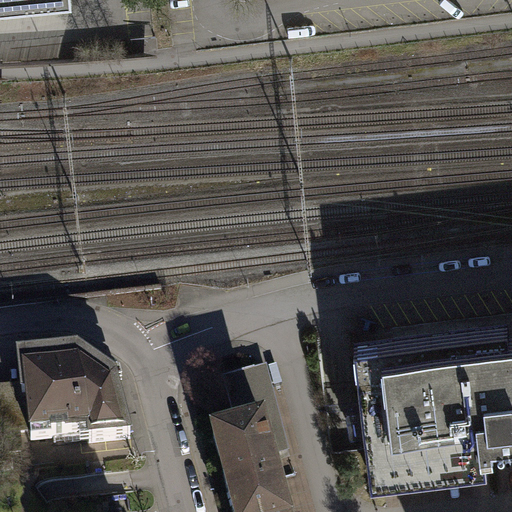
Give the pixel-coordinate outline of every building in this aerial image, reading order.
[(0,0),(0,12),(71,5),(69,0),(0,0)] [(510,325),(347,344),(364,485),(480,471),(478,454),(488,452),(487,441),(511,438),(511,338),(510,325)] [(91,451),(133,446),(118,389),(76,358),(16,365),(19,387),(24,447),(88,441),(91,451)] [(267,424),(255,376),(225,383),(237,431),(267,424)] [(0,448),(24,447),(19,387),(0,388),(0,448)] [(210,440),(229,511),(290,511),(275,453),(267,426),(210,440)]
